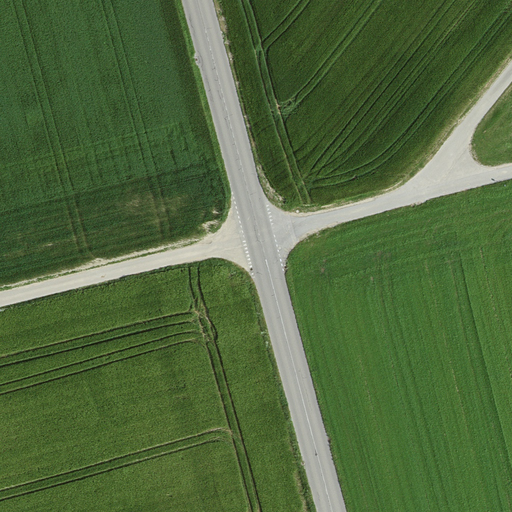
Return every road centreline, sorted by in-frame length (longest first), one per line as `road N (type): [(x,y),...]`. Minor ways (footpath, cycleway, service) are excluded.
road 1 (tertiary): [(197,0),(331,511)]
road 2 (track): [(511,70),(458,138),(450,182)]
